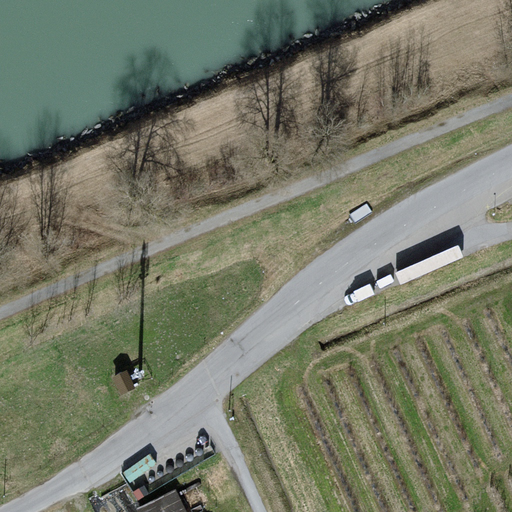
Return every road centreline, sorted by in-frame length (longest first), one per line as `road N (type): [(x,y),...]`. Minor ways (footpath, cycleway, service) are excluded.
road 1 (track): [(0,321),(511,102)]
road 2 (unclassified): [(511,164),(321,283),(199,387)]
road 3 (unclassified): [(199,387),(82,476),(14,511)]
road 4 (unclassified): [(199,387),(257,511)]
